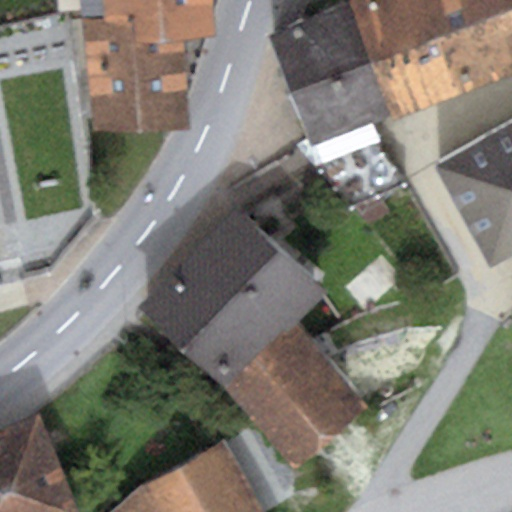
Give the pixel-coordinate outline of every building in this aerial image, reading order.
[(104,0),(106,25),(175,22),(209,20),(208,0),(104,0)] [(511,0),(359,0),(270,36),(313,142),(511,72),(511,0)] [(179,116),(175,22),(106,25),(88,25),(92,120),(179,116)] [(511,125),(444,164),(497,258),(511,249),(511,125)] [(393,166),(340,186),(362,218),(412,192),(393,166)] [(325,291),(234,210),(145,305),(224,388),(294,320),(325,291)] [(294,320),(224,388),(295,467),(370,406),(294,320)] [(0,511),(81,511),(41,415),(0,432),(0,511)] [(275,464),(251,426),(151,476),(111,511),(264,511),(247,479),(275,464)]
